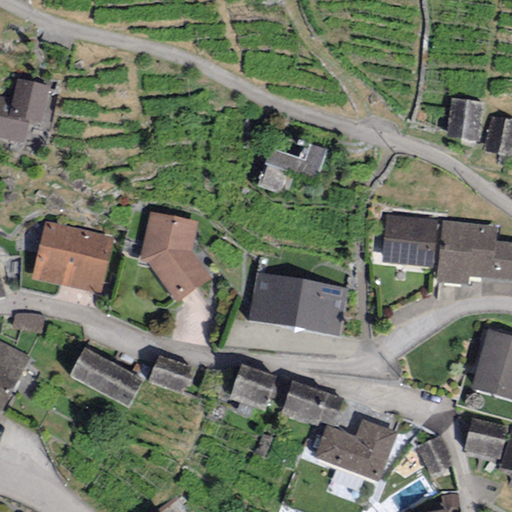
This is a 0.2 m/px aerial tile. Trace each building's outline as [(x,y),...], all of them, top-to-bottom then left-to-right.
[(46,92),(16,87),(9,125),(0,123),(0,142),(24,147),(27,126),(39,128),(46,92)] [(450,100),(446,139),(480,142),(484,104),(450,100)] [(511,121),(488,119),(484,152),(511,154),(511,121)] [(327,151),(308,145),(303,160),(270,149),(265,163),(317,180),(327,151)] [(198,222),(150,212),(139,260),(148,262),(175,303),(212,281),(190,252),(198,222)] [(441,221),(385,215),(380,262),(437,268),(441,221)] [(497,226),(441,221),(437,268),(435,283),(467,286),(468,277),(511,280),(511,244),(495,243),(497,226)] [(45,230),(33,282),(95,297),(107,244),(45,230)] [(347,288),(256,273),(248,322),(339,337),(347,288)] [(511,336),(487,330),(472,389),(511,399),(511,336)] [(84,347),(68,376),(127,409),(143,380),(84,347)] [(0,415),(1,416),(27,363),(0,349),(0,415)] [(159,355),(148,381),(180,395),(191,369),(159,355)] [(242,365),(229,398),(264,412),(277,378),(242,365)] [(342,399),(292,380),(280,413),(317,428),(319,422),(332,427),(342,399)] [(507,428),(471,418),(463,451),(499,461),(507,428)] [(397,433),(361,420),(354,438),(325,427),(313,458),(378,483),(397,433)] [(511,429),(501,468),(511,471),(511,429)] [(441,435),(417,445),(430,474),(453,464),(441,435)] [(362,511),(367,500),(295,473),(282,506),(298,511),(362,511)]
